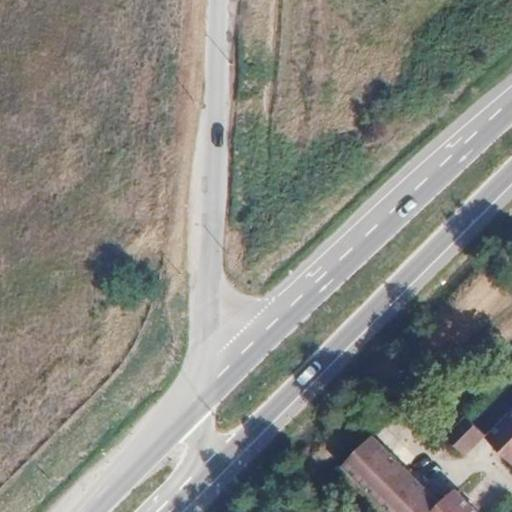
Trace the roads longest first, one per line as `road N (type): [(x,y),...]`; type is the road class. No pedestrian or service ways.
road 1 (primary): [(187,496),(511,172)]
road 2 (primary): [(511,114),(207,400)]
road 3 (unclassified): [(207,400),(216,0)]
road 4 (primary): [(207,400),(97,511)]
